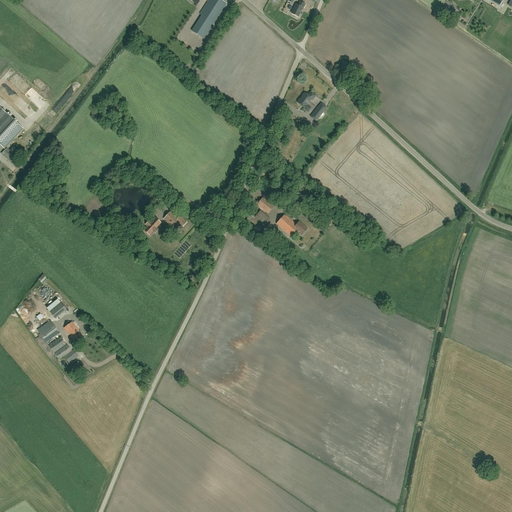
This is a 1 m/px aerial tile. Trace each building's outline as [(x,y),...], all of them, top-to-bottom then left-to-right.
[(213,24),(226,4),(220,0),(209,0),(200,14),(213,24)] [(302,10),(305,4),(299,2),(298,5),(296,4),(292,13),(298,16),(301,9),(302,10)] [(205,40),(212,30),(205,24),(197,34),(205,40)] [(342,73),(349,65),(345,61),(338,69),(342,73)] [(303,96),(302,97),(300,99),(298,101),(298,102),(297,103),(304,108),(303,109),(308,112),(311,108),(307,105),(311,99),(312,100),(316,95),(311,91),(308,95),(305,93),(304,94),(304,93),(302,95),(303,96)] [(40,108),(47,101),(38,92),(31,100),(40,108)] [(321,103),(318,107),(311,117),(316,121),(327,108),(321,103)] [(2,122),(0,119),(0,144),(4,148),(4,149),(5,148),(23,129),(8,115),(2,122)] [(9,148),(4,155),(18,168),(24,162),(9,148)] [(303,198),(309,189),(301,183),(294,191),(300,195),(293,204),(300,209),(306,200),(303,198)] [(268,214),(274,206),(262,198),(257,205),(268,214)] [(265,234),(271,226),(267,223),(270,219),(260,210),(257,214),(253,211),(247,218),(265,234)] [(180,217),(178,219),(170,212),(164,219),(174,229),(179,224),(182,227),(186,222),(180,217)] [(301,235),(307,229),(299,222),(296,225),(285,215),(276,224),(290,236),(296,230),(301,235)] [(330,225),(336,219),(332,215),(326,222),(330,225)] [(143,229),(149,235),(153,231),(155,233),(158,230),(156,228),(158,225),(161,223),(159,221),(155,217),(150,222),(149,221),(146,224),(147,226),(143,229)] [(50,311),(56,318),(67,309),(61,302),(50,311)] [(46,343),(59,333),(50,321),(37,330),(46,343)] [(75,343),(83,337),(72,322),(64,328),(75,343)] [(54,353),(66,345),(61,337),(49,346),(54,353)] [(59,360),(72,351),(67,345),(55,354),(59,360)] [(70,363),(79,356),(74,349),(72,351),(64,357),(70,363)]
